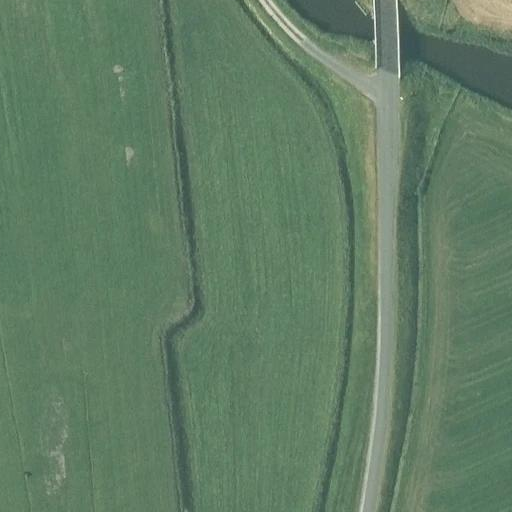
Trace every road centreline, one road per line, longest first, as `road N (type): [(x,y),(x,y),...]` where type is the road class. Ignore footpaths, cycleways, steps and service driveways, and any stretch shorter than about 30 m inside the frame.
road 1 (unclassified): [(367,511),(389,257),(385,0)]
road 2 (track): [(260,0),(303,45),(388,100)]
